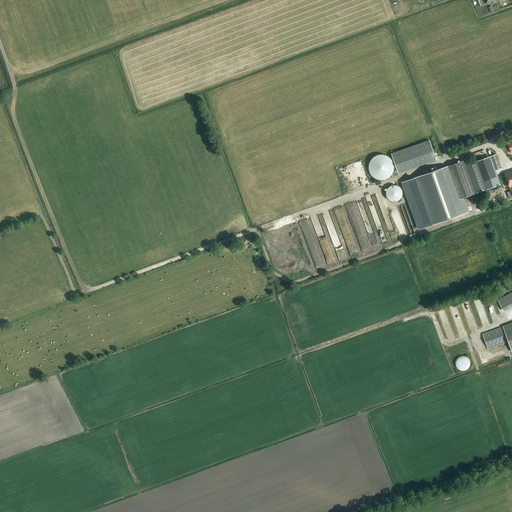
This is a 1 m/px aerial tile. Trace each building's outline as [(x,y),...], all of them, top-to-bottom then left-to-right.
[(429,140),(391,154),(398,174),(437,160),(429,140)] [(486,190),(500,184),(495,170),(501,168),(496,154),(476,161),(486,190)] [(368,164),(368,168),(369,172),(370,175),(372,177),(375,179),(379,180),(382,180),(386,179),(389,178),(391,175),(393,172),(393,169),(393,166),(393,163),(390,159),(387,157),(384,155),(380,155),(376,156),(373,158),(370,161),(368,164)] [(486,190),(476,161),(465,165),(463,161),(400,183),(417,230),(466,213),(460,198),(486,190)] [(388,188),(387,189),(386,190),(386,192),(386,193),(386,196),(387,198),(389,200),(391,201),(393,202),(395,202),(397,201),(399,200),(400,199),(401,197),(402,194),(402,192),(402,190),(401,188),(399,187),(398,186),(396,185),(394,185),(392,185),(390,186),(388,188)] [(397,204),(390,206),(399,237),(405,235),(397,204)] [(511,292),(509,294),(497,301),(503,311),(511,306),(511,292)] [(511,352),(511,323),(483,334),(488,349),(508,342),(511,352)] [(463,356),(460,356),(459,358),(457,359),(456,361),(456,363),(456,366),(457,368),(459,369),(461,370),(463,370),(465,370),(467,369),(469,367),(470,365),(470,363),(470,361),(469,359),(467,357),(465,356),(463,356)]
